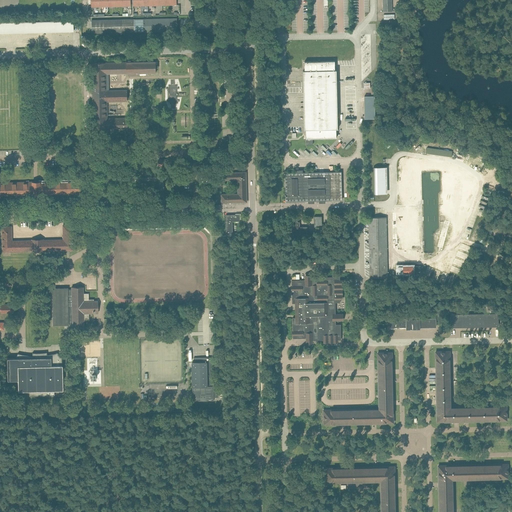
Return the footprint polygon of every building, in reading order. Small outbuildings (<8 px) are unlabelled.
[(382,0),(383,12),(392,11),(392,0),(382,0)] [(177,18),(132,19),(133,32),(177,31),(177,18)] [(133,32),(132,19),(92,20),(92,33),(133,32)] [(335,70),(335,61),(304,61),(305,70),(303,70),(304,129),(306,129),(306,138),(311,138),(336,137),(336,129),(338,128),(337,70),(335,70)] [(128,118),(108,119),(108,102),(111,102),(111,103),(118,103),(118,102),(128,101),(127,90),(109,90),(109,74),(110,74),(111,76),(117,76),(117,74),(127,74),(128,74),(128,76),(138,75),(138,73),(156,73),(156,62),(105,63),(93,63),(94,130),(107,129),(128,128),(128,118)] [(426,153),(452,156),(453,151),(427,147),(426,153)] [(342,171),(303,172),(303,170),(297,170),(297,172),(291,173),(286,173),(286,201),(291,201),(308,201),(308,203),(315,203),(315,201),(319,201),(319,203),(326,203),(325,200),(342,200),(342,171)] [(221,180),(238,179),(238,194),(221,194),(222,202),(246,202),(246,172),(221,173),(221,180)] [(32,182),(0,182),(0,195),(32,195),(36,195),(40,195),(40,194),(80,193),(80,181),(40,182),(40,181),(36,182),(32,182)] [(226,215),(226,234),(233,234),(232,221),(240,221),(240,214),(226,215)] [(322,216),(314,216),(314,227),(322,227),(322,216)] [(387,217),(369,217),(370,278),(388,277),(387,217)] [(294,222),(292,222),(293,236),(307,236),(307,227),(300,227),(300,222),(298,222),(298,221),(294,221),(294,222)] [(32,251),(36,251),(43,251),(43,250),(72,249),(72,225),(62,225),(63,240),(43,240),(43,239),(39,239),(32,240),(32,241),(11,241),(11,227),(2,227),(2,251),(32,251)] [(343,321),(343,313),(336,313),(335,302),(341,302),(340,299),(343,299),(343,279),(340,279),(340,277),(312,277),(312,274),(305,275),(305,280),(299,280),(296,280),(293,280),(292,280),(292,303),(296,303),(296,318),(293,318),(293,338),(298,338),(306,338),(306,343),(313,343),(313,340),(324,340),(324,343),(338,342),(338,340),(341,340),(341,324),(336,324),(336,321),(343,321)] [(83,287),(72,287),(72,289),(68,289),(68,288),(52,288),(53,325),(68,325),(68,323),(72,323),(72,327),(83,327),(83,318),(89,318),(88,310),(98,310),(98,301),(94,301),(94,299),(88,299),(88,293),(83,293),(83,287)] [(14,304),(1,305),(1,302),(0,301),(0,310),(1,311),(1,312),(14,312),(14,304)] [(451,327),(499,326),(498,313),(498,310),(494,311),(494,313),(451,314),(451,327)] [(436,318),(420,318),(420,317),(406,317),(406,318),(390,318),(390,328),(406,327),(406,329),(421,329),(421,327),(437,327),(436,318)] [(507,420),(506,406),(451,407),(450,351),(436,352),(437,421),(507,420)] [(63,390),(62,365),(62,357),(60,357),(57,353),(47,355),(46,352),(33,353),(33,356),(18,354),(16,358),(7,358),(8,380),(18,380),(18,391),(29,390),(29,395),(54,395),(54,390),(63,390)] [(324,424),(393,422),(392,353),(378,353),(379,409),(323,410),(324,424)] [(192,362),(192,387),(193,387),(193,395),(193,400),(214,400),(214,397),(219,397),(219,391),(216,391),(214,391),(213,357),(193,358),(194,362),(192,362)] [(438,466),(439,511),(453,511),(452,479),(508,478),(508,464),(438,466)] [(381,481),(381,511),(395,511),(394,466),(325,468),(325,482),(381,481)]
